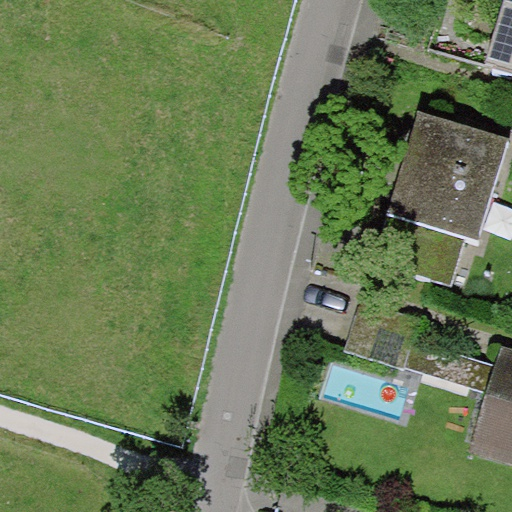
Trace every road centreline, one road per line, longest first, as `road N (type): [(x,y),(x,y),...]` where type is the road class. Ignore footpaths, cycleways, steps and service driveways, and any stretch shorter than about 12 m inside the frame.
road 1 (residential): [(214,511),(333,0)]
road 2 (track): [(219,479),(0,414)]
